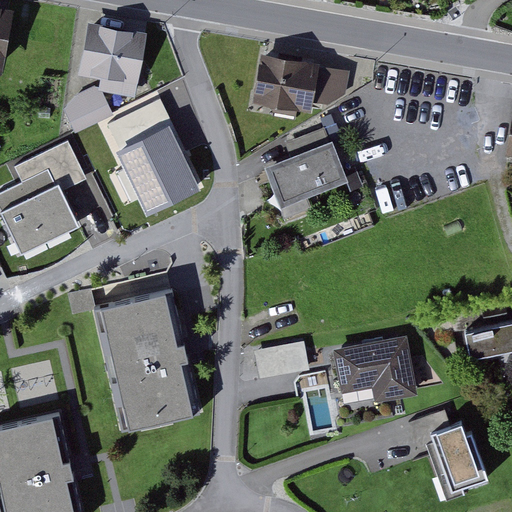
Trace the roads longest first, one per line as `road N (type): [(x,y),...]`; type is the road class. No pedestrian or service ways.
road 1 (residential): [(511,62),(180,0)]
road 2 (residential): [(221,511),(235,202)]
road 3 (residential): [(235,202),(0,309)]
road 4 (residential): [(235,202),(220,116),(179,0)]
